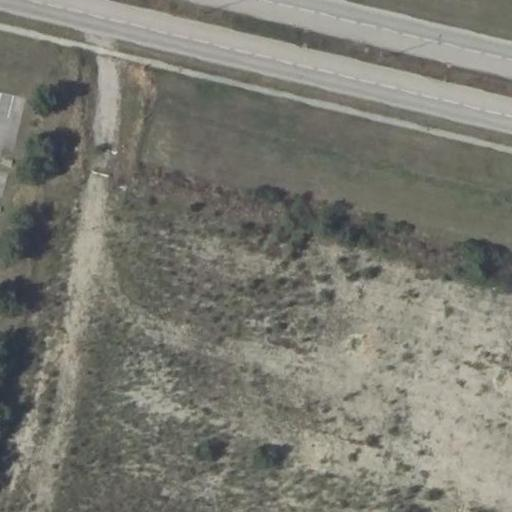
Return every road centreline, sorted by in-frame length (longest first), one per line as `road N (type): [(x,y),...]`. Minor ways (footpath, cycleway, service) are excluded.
road 1 (unclassified): [(33,0),(511,116)]
road 2 (unclassified): [(511,60),(260,0)]
